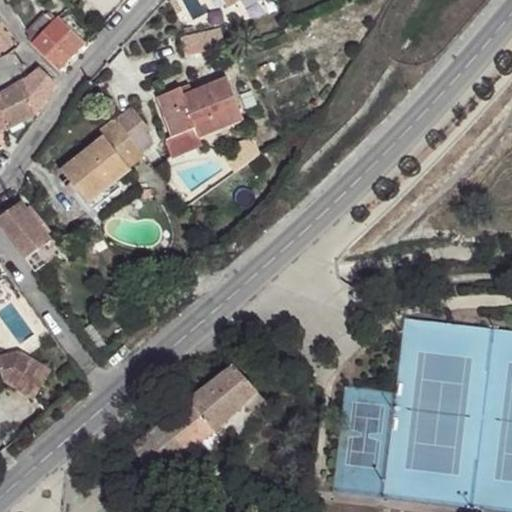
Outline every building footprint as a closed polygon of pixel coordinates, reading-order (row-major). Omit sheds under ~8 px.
[(224,0),(229,8),(241,1),(242,0),(224,0)] [(261,0),(242,0),(241,1),(246,9),(262,0),(261,0)] [(32,43),(56,19),(50,13),(46,17),(44,16),(27,33),(30,38),(28,39),(32,43)] [(61,71),(84,45),(56,19),(32,43),(61,71)] [(220,30),(181,39),(185,56),(225,47),(220,30)] [(36,116),(57,85),(39,69),(35,74),(32,76),(24,81),(36,116)] [(198,139),(243,120),(227,77),(184,96),(181,88),(158,97),(172,138),(194,129),(198,139)] [(7,131),(36,116),(24,81),(3,94),(7,131)] [(140,151),(152,141),(146,134),(150,131),(132,109),(116,121),(140,151)] [(88,204),(116,182),(131,170),(129,168),(144,156),(140,151),(116,121),(115,119),(99,132),(104,137),(61,171),(88,204)] [(166,144),(171,157),(201,145),(198,139),(194,129),(172,138),(168,139),(166,141),(166,143),(166,144)] [(223,154),(236,173),(260,155),(253,139),(242,142),(235,145),(223,154)] [(116,182),(88,204),(93,210),(121,187),(116,182)] [(141,190),(142,199),(151,199),(151,189),(141,190)] [(0,226),(26,260),(32,257),(40,269),(65,251),(41,221),(38,224),(21,203),(0,216),(0,226)] [(26,260),(34,273),(40,269),(32,257),(26,260)] [(52,371),(44,365),(21,352),(0,356),(0,368),(2,379),(6,379),(36,398),(52,371)] [(77,367),(65,376),(75,390),(86,380),(77,367)] [(132,448),(156,476),(182,459),(196,448),(212,471),(213,474),(215,475),(217,475),(219,474),(221,474),(222,471),(222,468),(221,466),(225,460),(219,454),(259,420),(258,419),(244,404),(257,393),(235,368),(188,404),(132,448)] [(257,393),(244,404),(258,419),(271,408),(257,393)]
